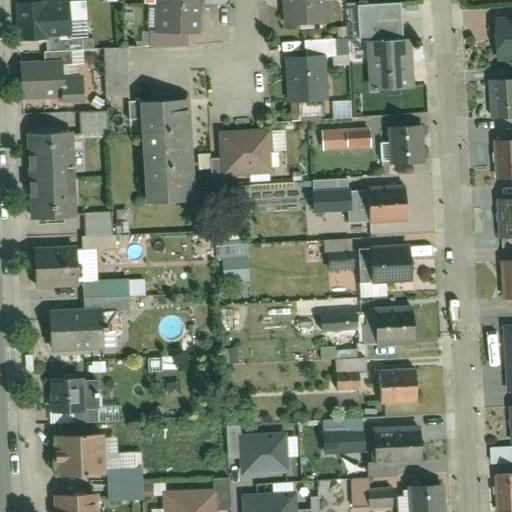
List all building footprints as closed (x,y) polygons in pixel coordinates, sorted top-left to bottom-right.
[(158,0),(158,34),(197,34),(196,0),(158,0)] [(337,16),(337,0),(291,0),(292,16),(337,16)] [(73,2),(23,2),(23,35),(73,35),(73,2)] [(401,43),(401,12),(360,12),(360,62),(379,61),(379,99),(412,99),(412,43),(401,43)] [(342,41),(306,41),(306,101),(342,101),(342,41)] [(102,48),(104,96),(126,96),(124,47),(102,48)] [(57,68),(21,68),(21,94),(57,94),(57,68)] [(511,82),(490,84),(492,123),(511,121),(511,82)] [(188,203),(185,97),(143,99),(146,204),(188,203)] [(103,111),(77,112),(78,135),(104,133),(103,111)] [(77,220),(75,118),(42,119),(43,220),(77,220)] [(418,169),(418,125),(398,125),(398,169),(418,169)] [(272,136),(227,137),(228,180),(274,179),(272,136)] [(407,227),(407,193),(372,193),(372,227),(407,227)] [(114,255),(113,218),(80,219),(81,255),(114,255)] [(218,281),(247,281),(247,245),(219,245),(218,281)] [(411,253),(350,253),(351,288),(411,287),(411,253)] [(84,295),(83,258),(40,259),(40,296),(84,295)] [(353,330),(352,311),(339,312),(339,305),(317,306),(319,333),(353,330)] [(112,307),(55,308),(56,343),(113,342),(112,307)] [(416,349),(416,313),(381,313),(381,349),(416,349)] [(333,359),(334,391),(372,389),(371,358),(333,359)] [(86,409),(86,373),(52,374),(52,410),(86,409)] [(419,408),(418,375),(384,376),(385,409),(419,408)] [(362,452),(360,417),(319,419),(321,454),(362,452)] [(238,475),(286,473),(285,456),(295,456),(294,431),(239,433),(239,425),(224,426),(226,458),(237,458),(238,475)] [(421,464),(420,430),(385,431),(386,465),(421,464)] [(107,464),(107,440),(62,440),(62,477),(107,477),(107,495),(141,495),(141,464),(107,464)] [(511,462),(511,445),(489,447),(490,464),(511,462)] [(348,478),(350,507),(391,505),(390,486),(367,487),(367,477),(348,478)] [(437,511),(438,481),(412,481),(411,511),(437,511)] [(317,511),(317,495),(308,496),(309,508),(294,509),(293,483),(269,484),(270,492),(238,493),(239,511),(317,511)] [(168,501),(168,511),(213,511),(213,498),(168,501)] [(59,511),(96,511),(96,501),(60,503),(59,511)]
